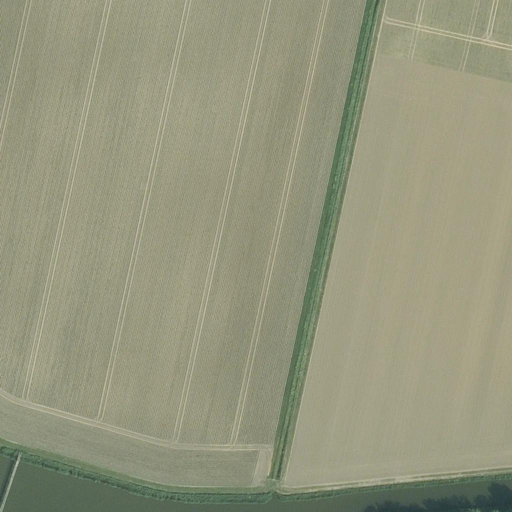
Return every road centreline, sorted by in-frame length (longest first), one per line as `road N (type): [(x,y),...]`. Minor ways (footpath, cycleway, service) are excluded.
road 1 (track): [(369,0),(266,490),(172,487),(22,447)]
road 2 (track): [(266,490),(511,467)]
